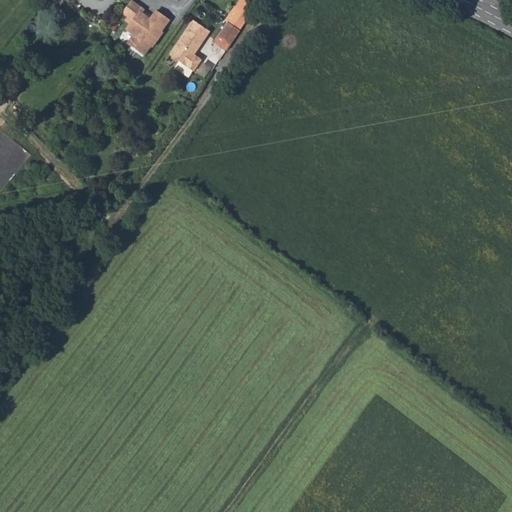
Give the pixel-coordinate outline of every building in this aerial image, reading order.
[(129,17),(126,21),(130,24),(127,28),(135,34),(128,43),(145,54),(151,45),(153,47),(163,32),(161,31),(169,20),(156,11),(148,22),(145,20),(146,18),(147,18),(146,17),(146,16),(142,13),(144,10),(131,1),(122,13),(129,17)] [(227,22),(239,31),(256,7),(249,2),(243,12),(235,7),(225,21),(227,22)] [(194,20),(170,54),(194,71),(202,60),(194,54),(193,53),(196,49),(197,50),(210,31),(194,20)] [(239,31),(227,22),(213,43),(225,51),(239,31)] [(207,74),(210,66),(200,63),(197,70),(207,74)]
